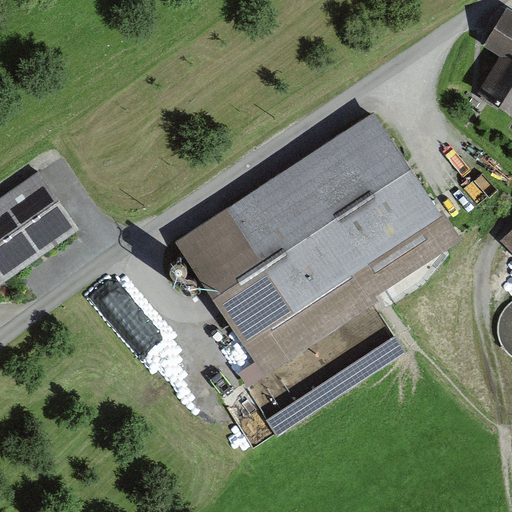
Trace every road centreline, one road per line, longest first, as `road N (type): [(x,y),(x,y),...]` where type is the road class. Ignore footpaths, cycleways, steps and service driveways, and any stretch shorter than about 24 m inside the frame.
road 1 (unclassified): [(495,0),(232,173),(0,341)]
road 2 (track): [(511,473),(481,286),(489,254),(511,219)]
road 3 (track): [(507,437),(383,305)]
